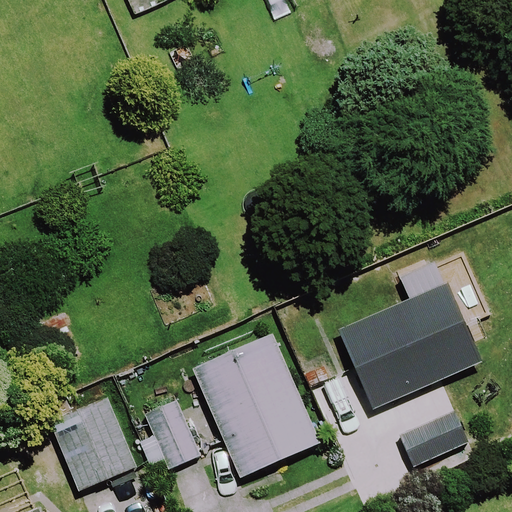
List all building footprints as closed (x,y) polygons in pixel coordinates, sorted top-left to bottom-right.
[(488,359),(445,264),(401,283),(411,306),(342,336),(375,409),(488,359)] [(322,446),(276,340),(198,374),(244,481),(322,446)] [(147,417),(170,470),(206,455),(184,401),(147,417)] [(52,426),(60,446),(79,495),(140,471),(114,403),(99,409),(52,426)] [(476,453),(458,416),(404,442),(421,478),(476,453)]
